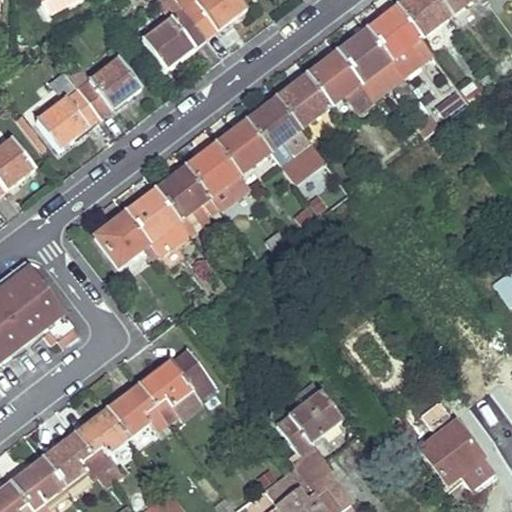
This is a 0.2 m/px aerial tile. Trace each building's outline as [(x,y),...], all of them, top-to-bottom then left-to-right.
[(182,13),(172,0),(159,0),(156,3),(171,22),(141,44),(163,75),(193,52),(191,48),(202,39),(182,13)] [(199,0),(182,13),(202,39),(213,31),(216,35),(246,12),(236,0),(199,0)] [(410,0),(397,10),(420,41),(450,18),(436,0),(410,0)] [(473,0),(436,0),(450,18),(473,0)] [(397,10),(367,33),(402,80),(433,58),(420,41),(397,10)] [(205,43),(216,35),(213,31),(202,39),(205,43)] [(336,56),(372,104),(402,80),(367,33),(336,56)] [(205,43),(202,39),(191,48),(193,52),(205,43)] [(372,104),(336,56),(306,79),(329,109),(345,96),(358,114),(372,104)] [(63,76),(96,119),(107,111),(110,115),(141,92),(117,62),(89,83),(76,67),(63,76)] [(85,128),(96,119),(63,76),(50,86),(63,103),(35,124),(58,155),(88,132),(85,128)] [(276,102),(298,132),(329,109),(306,79),(276,102)] [(245,125),(268,155),(294,189),(324,166),(298,132),(276,102),(245,125)] [(99,123),(110,115),(107,111),(96,119),(99,123)] [(85,128),(88,132),(99,123),(96,119),(85,128)] [(215,148),(238,178),(268,155),(245,125),(215,148)] [(0,150),(0,191),(1,191),(4,195),(34,172),(10,142),(0,150)] [(185,171),(217,213),(219,216),(250,193),(238,178),(215,148),(185,171)] [(155,193),(178,223),(187,236),(188,238),(208,223),(197,209),(201,205),(210,217),(217,213),(185,171),(155,193)] [(157,258),(187,236),(178,223),(155,193),(124,216),(147,247),(157,258)] [(117,269),(147,247),(124,216),(94,239),(117,269)] [(284,243),(277,235),(266,244),(271,252),(284,243)] [(509,309),(511,306),(511,272),(493,287),(509,309)] [(0,365),(63,317),(30,273),(0,295),(0,365)] [(54,339),(63,351),(79,339),(70,327),(54,339)] [(138,389),(167,426),(177,418),(181,423),(202,406),(199,402),(215,389),(188,353),(171,365),(171,364),(138,389)] [(276,428),(300,461),(301,463),(314,452),(310,447),(341,423),(320,396),(312,385),(292,400),(300,410),(276,428)] [(106,413),(129,442),(149,427),(155,435),(167,426),(138,389),(106,413)] [(481,461),(439,405),(421,419),(437,439),(420,452),(447,487),(456,479),(472,500),(497,481),(481,461)] [(129,442),(106,413),(74,437),(91,458),(104,475),(114,467),(108,458),(129,442)] [(390,430),(405,450),(416,442),(417,437),(404,419),(390,430)] [(74,437),(42,461),(65,490),(85,475),(91,483),(96,480),(104,490),(112,484),(104,475),(91,458),(74,437)] [(292,467),(294,470),(324,511),(342,511),(349,507),(352,505),(314,452),(301,463),(300,461),(292,467)] [(48,511),(44,506),(65,490),(42,461),(11,485),(31,511),(48,511)] [(324,511),(294,470),(288,474),(264,492),(276,508),(279,511),(324,511)] [(0,493),(0,511),(31,511),(11,485),(0,493)] [(182,511),(169,494),(145,511),(182,511)] [(225,500),(233,511),(235,511),(240,508),(231,496),(225,500)] [(218,511),(233,511),(225,500),(215,507),(218,511)]
